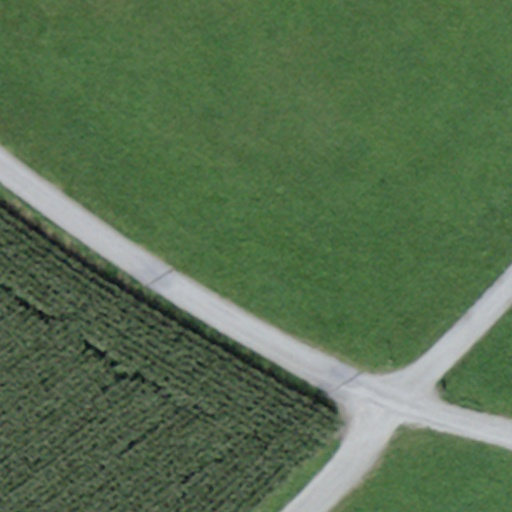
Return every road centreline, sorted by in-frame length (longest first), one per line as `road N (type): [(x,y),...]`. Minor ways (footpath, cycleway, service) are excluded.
road 1 (track): [(0,148),(71,206),(383,407)]
road 2 (track): [(306,511),(383,407),(511,283)]
road 3 (track): [(511,438),(383,407)]
